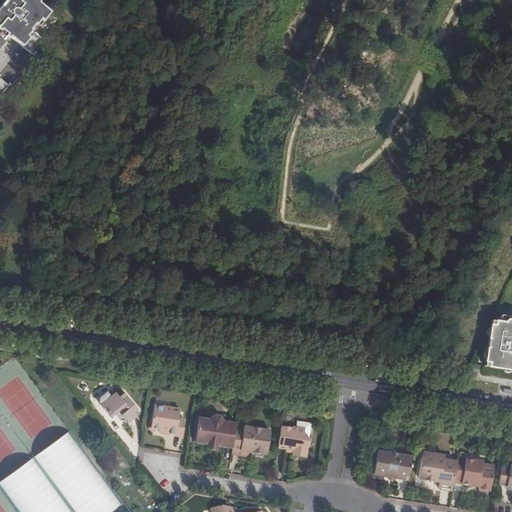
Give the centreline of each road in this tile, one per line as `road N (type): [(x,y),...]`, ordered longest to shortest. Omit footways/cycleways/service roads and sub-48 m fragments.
road 1 (residential): [(0,326),(351,381)]
road 2 (residential): [(351,381),(511,406)]
road 3 (residential): [(165,476),(308,496)]
